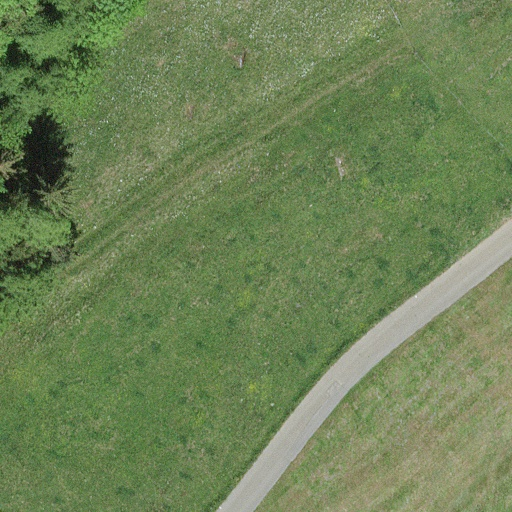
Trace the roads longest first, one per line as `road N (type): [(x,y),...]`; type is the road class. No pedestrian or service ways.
road 1 (track): [(0,316),(205,154),(469,0)]
road 2 (residential): [(511,262),(416,332),(241,511)]
